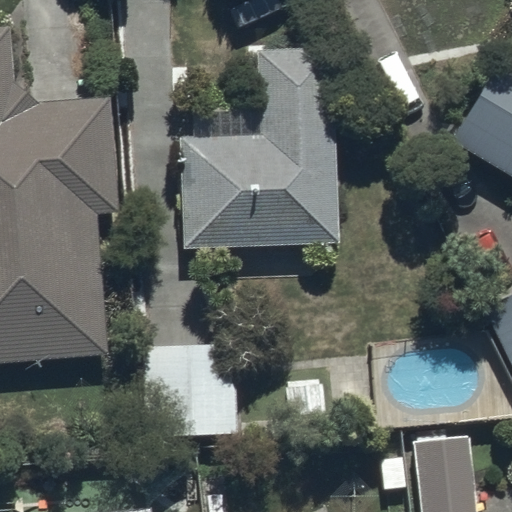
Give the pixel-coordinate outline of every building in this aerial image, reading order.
[(1,19),(0,19),(0,354),(100,347),(89,206),(109,204),(100,87),(31,92),(7,77),(1,19)] [(173,126),(176,239),(331,235),(327,37),(250,39),(252,124),(173,126)] [(511,47),(497,38),(441,132),(511,172),(511,47)] [(511,350),(511,278),(483,293),(511,350)] [(235,432),(232,341),(145,346),(149,436),(235,432)] [(413,433),(417,511),(472,511),(468,429),(413,433)]
